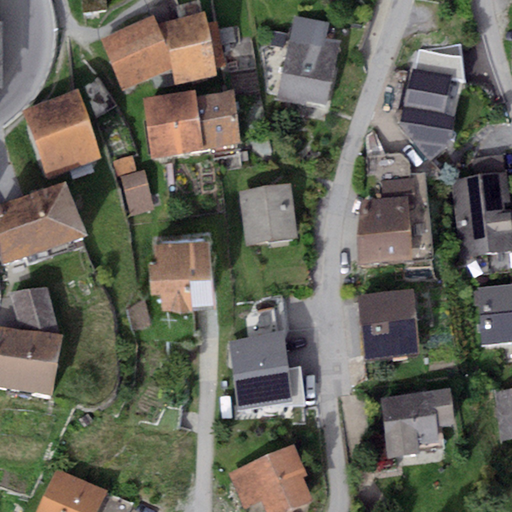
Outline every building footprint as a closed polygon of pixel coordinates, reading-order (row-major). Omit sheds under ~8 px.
[(103,0),(81,0),(83,14),(105,12),(103,0)] [(205,13),(158,24),(170,70),(174,86),(216,77),(214,68),(225,66),(216,22),(207,23),(205,13)] [(153,14),(101,38),(123,89),(170,70),(158,24),(153,14)] [(328,25),(294,18),(277,98),(326,108),(340,41),(325,38),(328,25)] [(460,57),(417,50),(400,122),(431,160),(450,143),(452,132),(463,79),(460,57)] [(195,90),(142,98),(152,158),(204,149),(196,96),(195,90)] [(233,90),(196,96),(204,149),(242,143),(233,90)] [(78,95),(24,115),(47,175),(101,156),(78,95)] [(474,178),(452,180),(462,259),(511,252),(511,213),(511,214),(505,174),(503,155),(472,159),(474,178)] [(132,157),(113,161),(118,179),(121,178),(131,215),(154,209),(145,170),(136,172),(132,157)] [(65,181),(0,203),(0,253),(2,264),(87,235),(65,181)] [(289,185),(238,192),(245,244),(296,236),(289,185)] [(406,197),(362,201),(356,236),(359,266),(413,260),(406,197)] [(209,230),(155,236),(157,253),(148,254),(151,285),(159,284),(161,302),(217,295),(209,230)] [(511,284),(478,287),(482,345),(511,342),(511,284)] [(0,324),(0,385),(52,395),(63,336),(47,286),(7,292),(19,328),(0,324)] [(412,290),(357,296),(364,360),(419,354),(412,290)] [(283,333),(228,340),(237,412),(305,403),(301,367),(288,369),(283,333)] [(380,399),(388,458),(419,453),(418,444),(439,441),(436,427),(455,424),(449,389),(380,399)] [(511,389),(495,392),(501,439),(511,437),(511,389)] [(293,445),(227,473),(243,509),(261,502),(265,511),(287,511),(313,501),(302,478),(306,476),(293,445)] [(93,511),(104,488),(55,468),(36,511),(93,511)]
